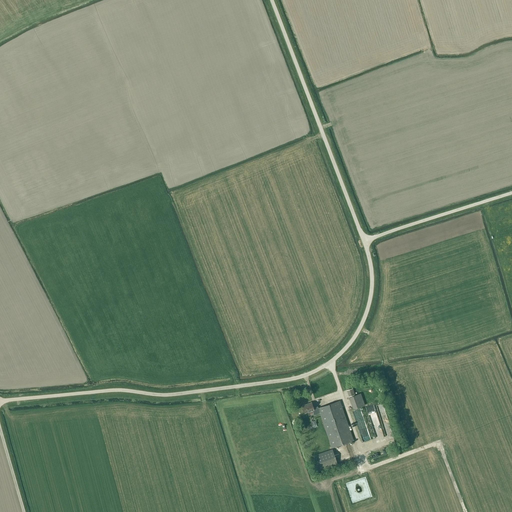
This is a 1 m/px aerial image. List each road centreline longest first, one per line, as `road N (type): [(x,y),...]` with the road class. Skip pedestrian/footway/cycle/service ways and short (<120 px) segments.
road 1 (unclassified): [(0,400),(119,390),(168,396),(316,370),(344,350),(363,318),(371,290),(363,241)]
road 2 (unclassified): [(363,241),(272,0)]
road 3 (unclassified): [(363,241),(511,193)]
